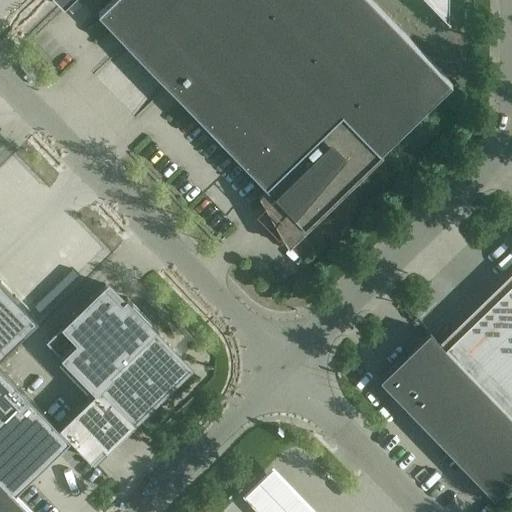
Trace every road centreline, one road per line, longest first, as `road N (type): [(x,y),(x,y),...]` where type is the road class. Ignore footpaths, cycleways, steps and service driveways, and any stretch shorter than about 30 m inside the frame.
road 1 (unclassified): [(280,371),(475,179),(494,134),(497,0)]
road 2 (unclassified): [(280,371),(0,77)]
road 3 (unknown): [(78,159),(112,128),(135,128),(247,232),(247,251),(206,294)]
road 4 (unclassified): [(134,511),(280,371)]
road 5 (unclassified): [(418,511),(280,371)]
